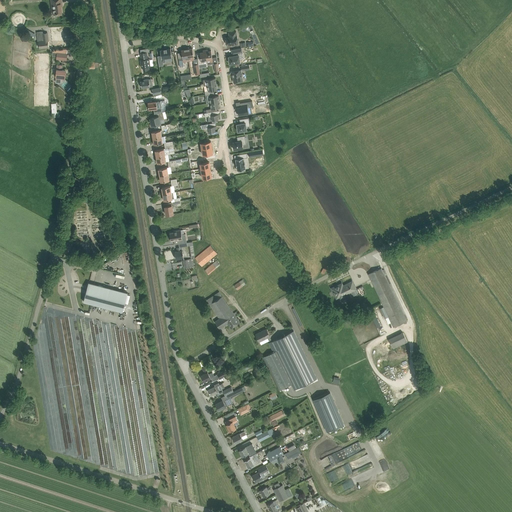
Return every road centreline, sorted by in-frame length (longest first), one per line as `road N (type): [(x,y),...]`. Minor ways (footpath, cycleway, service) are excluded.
road 1 (unclassified): [(0,416),(64,210),(84,0)]
road 2 (unclassified): [(183,366),(306,287),(511,187)]
road 3 (tertiary): [(183,366),(123,44)]
road 4 (unclassified): [(229,172),(223,131),(231,117),(218,44),(181,37),(123,44)]
road 5 (unclassified): [(210,511),(0,443)]
road 6 (tertiary): [(257,511),(183,366)]
